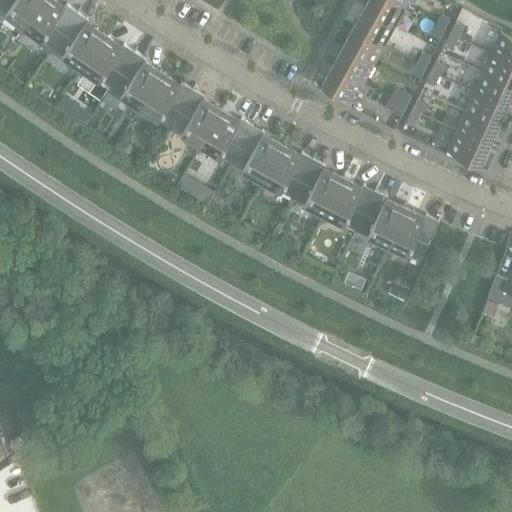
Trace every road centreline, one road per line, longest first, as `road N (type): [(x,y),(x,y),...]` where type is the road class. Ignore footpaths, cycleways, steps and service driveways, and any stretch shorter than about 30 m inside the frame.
road 1 (tertiary): [(511,428),(220,294),(0,158)]
road 2 (residential): [(127,0),(294,104),(501,207)]
